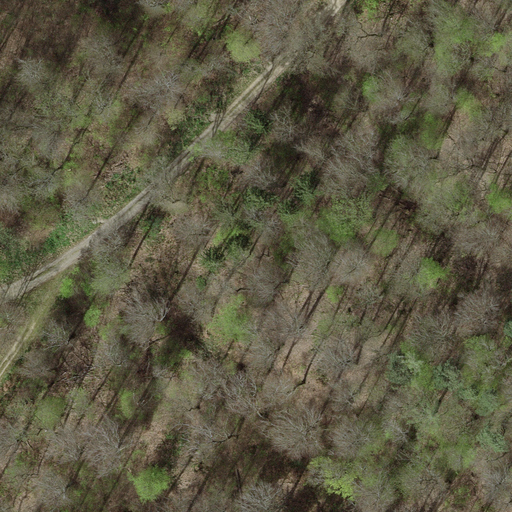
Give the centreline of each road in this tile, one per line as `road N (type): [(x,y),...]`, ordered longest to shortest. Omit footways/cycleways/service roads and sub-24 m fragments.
road 1 (track): [(322,0),(65,263),(0,292)]
road 2 (track): [(0,370),(65,263)]
